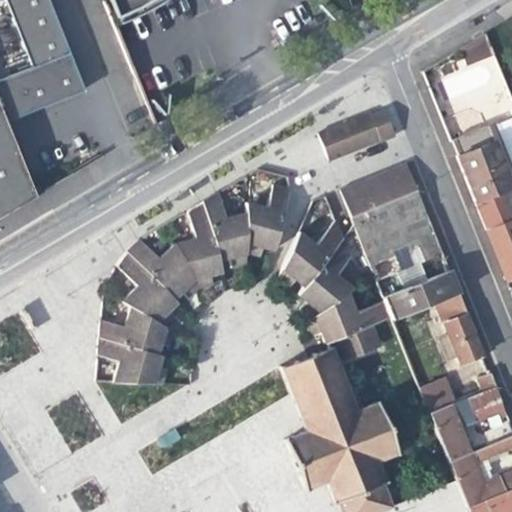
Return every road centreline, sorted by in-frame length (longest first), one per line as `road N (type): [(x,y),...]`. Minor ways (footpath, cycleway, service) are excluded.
road 1 (primary): [(381,41),(0,268)]
road 2 (residential): [(381,41),(511,370)]
